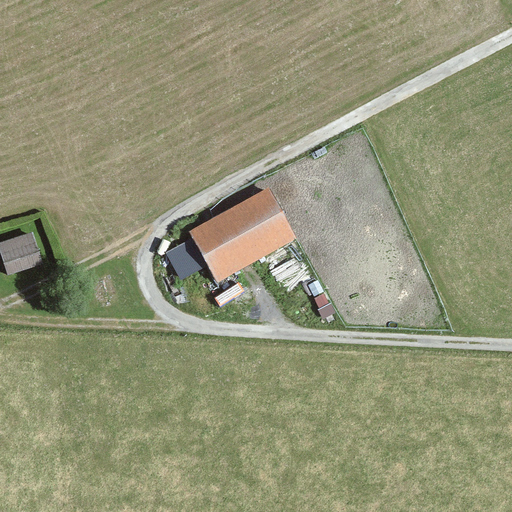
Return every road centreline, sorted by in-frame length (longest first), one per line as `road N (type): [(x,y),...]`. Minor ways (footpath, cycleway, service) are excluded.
road 1 (track): [(189,327),(154,296),(148,252),(166,220),(511,36)]
road 2 (track): [(511,345),(189,327)]
road 3 (track): [(189,327),(0,322)]
